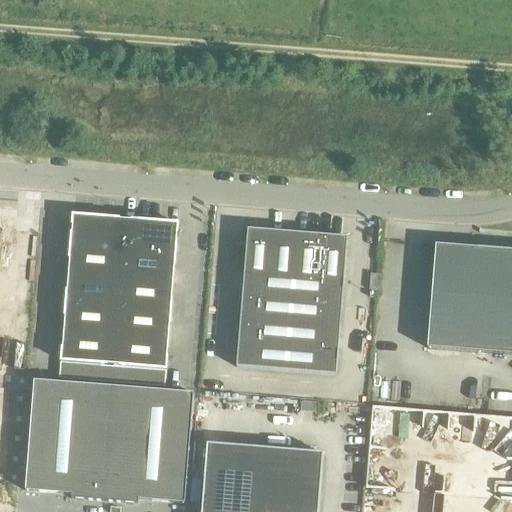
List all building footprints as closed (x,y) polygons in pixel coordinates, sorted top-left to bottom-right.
[(178,226),(73,218),(62,364),(167,372),(178,226)] [(1,274),(0,274),(0,374),(25,377),(37,227),(24,233),(23,230),(13,234),(15,237),(3,242),(1,274)] [(348,240),(248,232),(237,369),(337,377),(348,240)] [(511,253),(478,250),(478,251),(436,247),(428,351),(511,357),(511,253)] [(167,373),(61,365),(60,381),(165,389),(167,373)] [(24,381),(0,379),(0,479),(16,481),(24,381)] [(73,502),(105,504),(114,391),(35,384),(27,494),(73,498),(73,502)] [(193,397),(114,391),(105,504),(138,507),(138,503),(185,506),(193,397)] [(319,511),(324,456),(208,447),(202,511),(319,511)]
